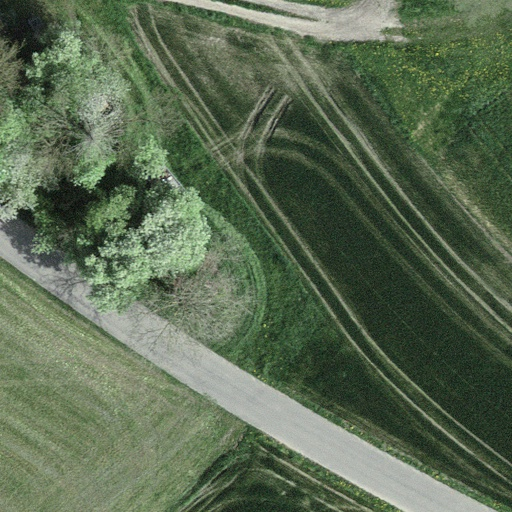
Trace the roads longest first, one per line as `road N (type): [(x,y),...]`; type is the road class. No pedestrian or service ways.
road 1 (unclassified): [(0,224),(254,410),(446,511)]
road 2 (track): [(206,0),(364,30),(391,0)]
